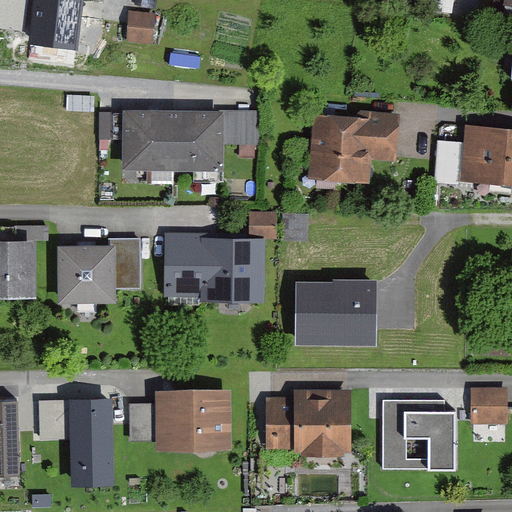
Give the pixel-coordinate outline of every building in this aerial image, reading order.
[(35,0),(0,0),(0,26),(32,30),(35,0)] [(89,0),(46,0),(41,46),(84,51),(89,0)] [(164,5),(135,4),(134,39),(162,41),(164,5)] [(376,174),(377,156),(406,157),(407,111),(322,110),(321,173),(376,174)] [(129,169),(179,170),(180,113),(131,112),(129,169)] [(230,114),(180,113),(179,170),(228,171),(230,114)] [(511,126),(478,125),(475,177),(511,179),(511,126)] [(273,295),(270,232),(176,236),(179,299),(273,295)] [(44,235),(0,234),(0,287),(42,288),(44,235)] [(122,241),(69,243),(71,297),(125,295),(122,241)] [(381,277),(305,280),(307,342),(384,339),(381,277)] [(66,427),(66,388),(42,388),(42,427),(66,427)] [(511,389),(479,388),(479,417),(511,417),(511,389)] [(236,390),(166,390),(166,402),(166,438),(166,445),(236,445),(236,390)] [(277,440),(305,440),(305,449),(359,449),(359,391),(304,391),(304,397),(276,397),(277,440)] [(121,485),(120,396),(76,397),(77,486),(121,485)] [(462,467),(462,409),(450,409),(450,399),(389,398),(388,467),(462,467)] [(27,400),(0,400),(0,475),(29,474),(27,400)] [(166,402),(137,402),(137,438),(166,438),(166,402)]
